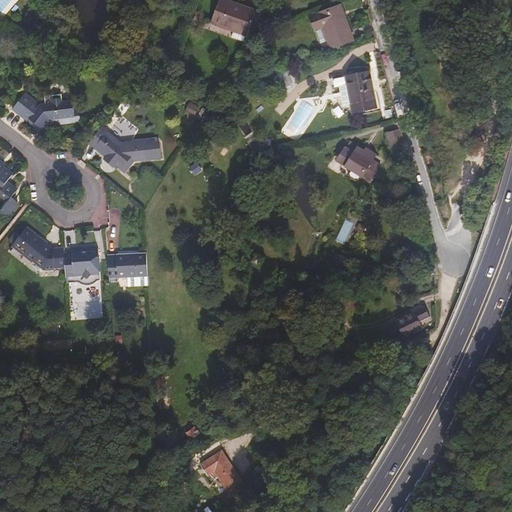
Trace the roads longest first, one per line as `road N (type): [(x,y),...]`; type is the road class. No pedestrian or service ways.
road 1 (trunk): [(511,184),(443,365),(359,511)]
road 2 (trunk): [(385,511),(444,413),(511,255)]
road 3 (residential): [(373,0),(450,269)]
